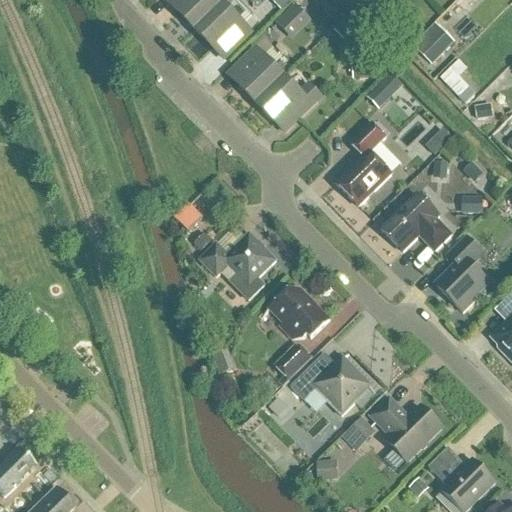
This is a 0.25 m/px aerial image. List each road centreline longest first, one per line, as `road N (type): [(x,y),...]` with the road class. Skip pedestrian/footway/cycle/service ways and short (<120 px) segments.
road 1 (residential): [(511,422),(422,329),(387,318),(283,218),(277,181),(116,6)]
road 2 (unclassified): [(152,511),(0,358)]
